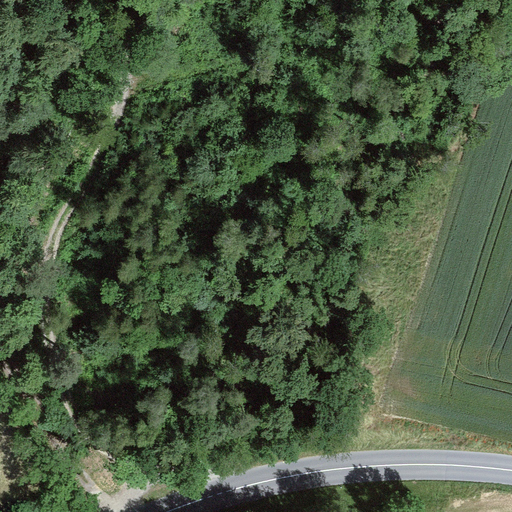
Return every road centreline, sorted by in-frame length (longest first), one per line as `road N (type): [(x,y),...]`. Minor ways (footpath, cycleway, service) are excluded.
road 1 (secondary): [(167,511),(309,472),(414,464),(511,470)]
road 2 (track): [(116,511),(85,481),(0,350)]
